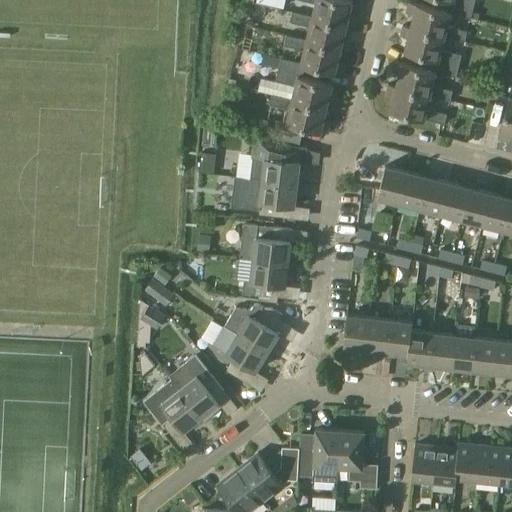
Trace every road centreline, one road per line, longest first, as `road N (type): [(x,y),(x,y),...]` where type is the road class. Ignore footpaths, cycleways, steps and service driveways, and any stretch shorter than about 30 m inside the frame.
road 1 (residential): [(294,388),(312,341),(329,178),(352,128)]
road 2 (residential): [(146,511),(294,388)]
road 3 (residential): [(352,128),(511,164)]
road 4 (residential): [(384,0),(352,128)]
